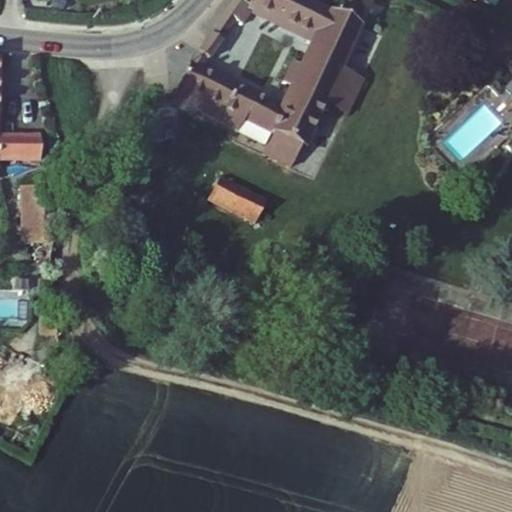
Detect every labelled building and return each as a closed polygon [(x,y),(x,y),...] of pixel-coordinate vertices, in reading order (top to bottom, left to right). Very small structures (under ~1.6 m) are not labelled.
[(200,59),(176,105),(242,137),(247,127),(273,140),(297,151),(303,154),(325,106),(346,115),(363,79),(342,70),(361,28),(296,0),(258,0),(254,9),(240,4),(212,46),(229,58),(259,19),(313,43),(283,114),(213,81),(219,69),(200,59)] [(5,167),(43,170),(43,148),(2,146),(4,67),(0,67),(0,173),(4,174),(5,167)] [(297,151),(273,140),(263,160),(287,172),(297,151)] [(266,231),(274,210),(232,191),(222,213),(266,231)] [(29,258),(59,260),(57,205),(33,203),(29,258)]
